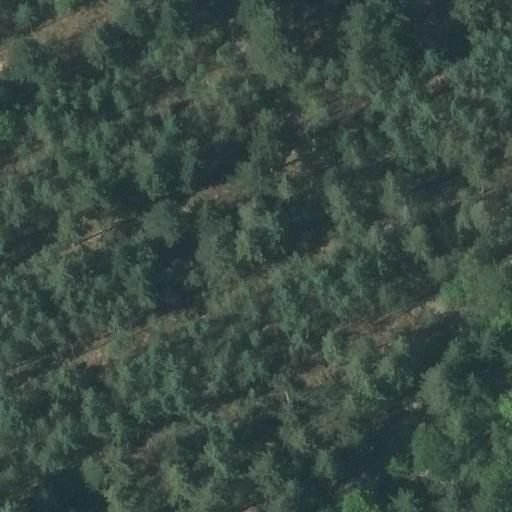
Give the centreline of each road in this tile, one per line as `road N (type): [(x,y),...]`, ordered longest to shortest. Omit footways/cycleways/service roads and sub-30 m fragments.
road 1 (track): [(207,0),(461,341),(511,263)]
road 2 (track): [(345,511),(461,341)]
